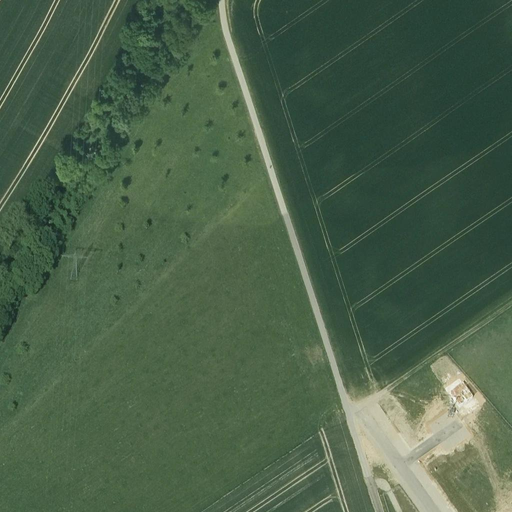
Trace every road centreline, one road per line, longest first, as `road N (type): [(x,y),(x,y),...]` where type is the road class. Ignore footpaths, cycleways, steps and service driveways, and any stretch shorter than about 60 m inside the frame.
road 1 (track): [(380,511),(221,0)]
road 2 (track): [(349,413),(511,304)]
road 3 (residential): [(434,511),(359,410)]
